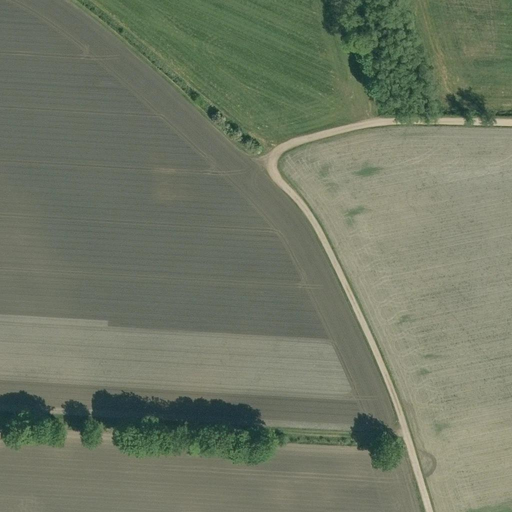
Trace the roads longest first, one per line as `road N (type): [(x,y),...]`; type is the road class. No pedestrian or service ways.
road 1 (track): [(406,435),(374,348),(300,203),(71,0)]
road 2 (track): [(406,435),(0,416)]
